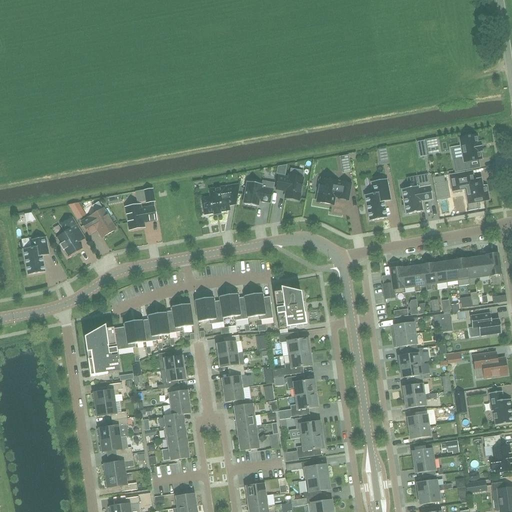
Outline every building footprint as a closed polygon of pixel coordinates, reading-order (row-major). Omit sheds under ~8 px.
[(459,138),(462,158),(452,160),(454,172),(470,169),(469,161),(481,159),(479,151),(481,151),(480,143),(478,143),(477,135),(472,136),(471,134),(464,135),(464,137),(459,138)] [(351,172),(349,155),(339,157),(342,173),(351,172)] [(472,171),(448,175),(452,192),(465,190),(467,198),(467,197),(469,210),(479,209),(478,202),(488,200),(487,194),(485,186),(482,187),(481,179),(474,180),(472,171)] [(401,190),(404,206),(402,206),(404,214),(406,213),(406,214),(405,214),(406,215),(423,211),(421,202),(432,200),(430,186),(429,186),(427,175),(416,177),(418,187),(401,190)] [(278,176),(276,189),(286,191),(285,198),(298,201),(302,179),(289,177),(288,178),(278,176)] [(444,176),(432,178),(436,201),(437,201),(436,197),(447,195),(446,187),(444,176)] [(336,182),(337,181),(321,179),(321,180),(318,180),(317,189),(319,189),(317,202),(333,205),(334,196),(338,197),(338,199),(348,200),(351,184),(340,182),(340,183),(336,182)] [(369,221),(387,218),(386,218),(383,202),(390,201),(390,200),(386,180),(375,182),(371,182),(371,183),(373,194),(364,196),(365,196),(369,221)] [(247,182),(243,204),(257,207),(259,199),(261,200),(261,201),(271,203),(273,190),(261,188),(261,185),(247,182)] [(209,190),(211,197),(202,199),(205,214),(213,213),(214,215),(220,214),(220,211),(229,210),(228,206),(235,205),(239,184),(209,190)] [(154,201),(152,189),(144,190),(146,201),(146,202),(154,201)] [(154,207),(140,210),(139,205),(125,208),(129,230),(144,228),(142,221),(147,220),(147,221),(156,220),(154,207)] [(115,230),(103,210),(81,222),(88,233),(96,228),(102,238),(115,230)] [(63,251),(64,251),(68,257),(76,252),(76,253),(82,250),(82,249),(81,249),(78,244),(85,240),(72,218),(73,218),(72,217),(59,225),(60,226),(60,225),(65,233),(56,238),(60,244),(59,245),(63,251)] [(45,272),(44,272),(42,256),(49,255),(49,254),(48,254),(45,238),(46,238),(45,238),(30,240),(30,241),(32,248),(23,250),(28,275),(27,275),(45,272)] [(497,254),(486,256),(486,257),(489,276),(500,275),(497,254)] [(475,258),(478,278),(489,276),(486,257),(475,258)] [(464,259),(467,279),(478,278),(475,258),(465,260),(465,259),(464,259)] [(454,261),(456,281),(467,279),(464,259),(454,261)] [(443,263),(446,283),(456,281),(454,261),(443,263)] [(432,264),(435,284),(446,283),(443,263),(433,264),(432,264)] [(424,286),(425,286),(426,291),(432,290),(431,285),(435,284),(432,264),(422,266),(424,286)] [(411,268),(415,293),(420,292),(419,287),(424,286),(422,266),(411,268)] [(400,269),(404,294),(403,289),(413,287),(414,293),(415,293),(411,268),(400,269)] [(400,269),(389,270),(391,284),(383,285),(385,299),(394,298),(394,295),(404,294),(400,269)] [(281,292),(273,293),(278,329),(306,325),(303,303),(302,303),(301,293),(280,288),(281,292)] [(261,294),(257,295),(261,320),(273,319),(270,297),(262,298),(261,294)] [(236,321),(232,295),(219,297),(220,301),(223,323),(224,323),(223,319),(232,317),(233,321),(236,321)] [(232,295),(236,321),(248,319),(248,318),(244,296),(244,297),(237,298),(237,295),(232,295)] [(257,321),(261,320),(257,295),(244,296),(248,318),(257,317),(257,321)] [(212,298),(207,299),(211,325),(223,323),(220,301),(213,302),(212,298)] [(209,325),(211,325),(207,299),(195,301),(198,322),(208,321),(209,325)] [(430,301),(432,311),(439,310),(437,300),(430,301)] [(451,313),(461,312),(460,303),(450,305),(451,313)] [(189,305),(177,306),(181,332),(183,332),(183,328),(193,326),(189,305)] [(165,312),(165,313),(168,335),(169,335),(169,334),(181,332),(177,306),(172,307),(172,311),(165,312)] [(406,310),(392,312),(393,318),(407,316),(406,310)] [(465,311),(457,313),(458,320),(466,319),(465,311)] [(159,337),(168,335),(165,313),(153,315),(157,341),(159,341),(159,337)] [(452,331),(449,314),(440,315),(443,332),(452,331)] [(481,315),(470,317),(471,328),(471,329),(477,328),(479,337),(500,334),(498,320),(491,321),(490,314),(481,315)] [(149,320),(142,321),(145,343),(157,341),(153,315),(148,316),(149,320)] [(396,326),(391,326),(392,338),(415,334),(413,324),(418,323),(417,318),(395,321),(396,326)] [(142,321),(130,323),(133,348),(134,356),(139,355),(138,350),(146,349),(145,343),(142,321)] [(113,329),(116,351),(133,348),(130,323),(124,323),(125,327),(113,329)] [(120,373),(116,351),(113,329),(106,330),(105,326),(84,338),(90,377),(120,373)] [(295,333),(278,335),(280,343),(287,342),(289,355),(310,352),(308,339),(296,341),(295,333)] [(415,334),(392,338),(394,348),(397,348),(401,347),(407,346),(407,349),(407,351),(417,349),(416,347),(415,334)] [(224,344),(217,345),(219,356),(242,353),(241,342),(240,342),(239,336),(227,338),(227,343),(224,344)] [(403,356),(398,357),(400,368),(419,365),(421,364),(421,365),(424,364),(422,349),(417,349),(407,351),(402,352),(403,356)] [(171,352),(159,354),(160,360),(161,371),(184,368),(182,356),(174,358),(172,358),(171,352)] [(310,352),(289,355),(290,364),(284,365),(286,376),(301,374),(300,368),(312,366),(310,352)] [(242,353),(219,356),(220,368),(227,367),(231,367),(232,372),(244,370),(243,365),(244,364),(243,353),(242,353)] [(497,361),(496,353),(473,357),(475,370),(482,369),(484,378),(507,375),(504,360),(497,361)] [(419,365),(400,368),(401,378),(406,378),(407,382),(429,379),(429,374),(423,375),(421,365),(421,364),(419,365)] [(184,368),(161,371),(164,389),(176,387),(175,381),(186,380),(184,368)] [(229,378),(222,379),(224,391),(242,388),(247,387),(246,376),(244,376),(244,370),(232,372),(232,378),(229,378)] [(295,397),(316,394),(313,380),(302,382),(301,376),(286,378),(288,389),(294,388),(295,397)] [(91,394),(92,400),(94,400),(95,405),(114,403),(113,396),(118,395),(118,390),(123,390),(122,383),(109,385),(109,391),(93,394),(91,394)] [(404,398),(423,395),(422,385),(403,387),(404,398)] [(263,388),(264,395),(273,393),(272,386),(263,388)] [(164,389),(165,395),(169,394),(171,405),(189,403),(187,391),(177,393),(176,387),(164,389)] [(242,388),(224,391),(225,403),(236,401),(237,407),(252,405),(251,399),(244,400),(242,388)] [(464,392),(453,394),(454,404),(456,414),(467,412),(464,392)] [(511,412),(510,400),(503,401),(502,392),(489,394),(490,402),(492,402),(495,425),(511,423),(510,414),(511,413),(511,412)] [(318,407),(316,394),(295,397),(296,405),(290,406),(292,417),(307,415),(306,409),(318,407)] [(430,395),(423,395),(404,398),(406,409),(425,406),(424,400),(430,399),(437,398),(436,394),(430,395)] [(116,414),(114,403),(95,405),(96,411),(94,411),(95,417),(97,416),(97,417),(113,415),(114,420),(127,418),(126,412),(116,414)] [(172,415),(172,416),(183,415),(191,414),(189,403),(171,405),(172,415)] [(237,407),(234,407),(236,418),(254,416),(253,405),(252,405),(237,407)] [(166,428),(184,425),(183,415),(172,416),(172,415),(164,416),(166,428)] [(426,415),(407,418),(409,429),(428,426),(426,415)] [(254,416),(236,418),(237,430),(256,427),(254,416)] [(99,436),(100,441),(120,438),(118,427),(128,425),(127,418),(114,420),(115,427),(98,429),(98,430),(97,430),(97,436),(99,436)] [(307,418),(295,419),(296,426),(296,430),(300,430),(301,439),(322,436),(320,422),(311,423),(308,424),(307,418)] [(168,439),(186,436),(184,425),(166,428),(168,439)] [(429,437),(428,426),(409,429),(410,440),(429,437)] [(237,430),(239,441),(257,438),(256,427),(237,430)] [(269,436),(270,443),(278,442),(277,435),(269,436)] [(187,447),(186,436),(168,439),(169,449),(187,447)] [(297,452),(284,454),(285,463),(298,461),(298,459),(313,457),(312,451),(320,449),(324,449),(322,436),(301,439),(302,447),(296,447),(297,452)] [(499,445),(498,436),(483,438),(485,447),(493,446),(493,449),(492,449),(493,457),(489,458),(491,471),(495,470),(495,473),(511,471),(510,463),(511,462),(511,461),(511,455),(509,455),(508,447),(499,448),(499,445)] [(102,452),(102,453),(118,450),(119,456),(132,454),(131,448),(121,450),(120,438),(100,441),(101,446),(99,446),(100,452),(102,452)] [(241,452),(259,449),(257,438),(239,441),(241,452)] [(442,453),(447,452),(447,453),(452,452),(452,454),(459,453),(457,441),(440,443),(442,453)] [(169,449),(171,461),(189,458),(187,447),(169,449)] [(414,463),(433,460),(431,449),(412,452),(414,463)] [(104,465),(102,466),(103,472),(105,471),(105,476),(125,474),(124,468),(134,467),(133,461),(132,454),(119,456),(120,462),(108,464),(104,465)] [(434,471),(433,460),(414,463),(415,474),(424,472),(424,477),(435,476),(434,471)] [(314,462),(302,463),(302,469),(303,469),(305,481),(328,478),(326,465),(317,466),(314,467),(314,462)] [(106,482),(104,482),(105,488),(107,488),(123,486),(124,492),(138,490),(137,484),(126,485),(125,474),(105,476),(106,482)] [(303,494),(304,499),(319,497),(318,491),(329,490),(328,478),(305,481),(307,493),(303,494)] [(436,481),(416,483),(418,494),(437,491),(452,489),(451,484),(443,485),(442,480),(436,481)] [(485,481),(465,484),(465,487),(466,494),(487,491),(485,481)] [(504,482),(491,484),(491,491),(497,490),(500,511),(505,511),(511,511),(511,488),(505,489),(504,482)] [(247,498),(266,496),(264,484),(246,487),(247,498)] [(439,502),(437,491),(418,494),(420,505),(439,502)] [(176,497),(178,509),(196,506),(194,494),(176,497)] [(249,509),(267,507),(266,496),(247,498),(249,509)] [(130,511),(129,505),(139,503),(139,497),(125,499),(126,505),(110,507),(110,508),(108,508),(108,511),(130,511)] [(319,497),(304,499),(307,499),(307,504),(308,511),(332,511),(331,501),(319,502),(319,497)]
